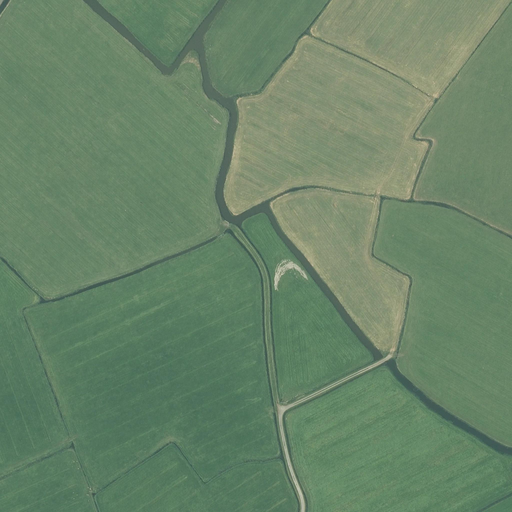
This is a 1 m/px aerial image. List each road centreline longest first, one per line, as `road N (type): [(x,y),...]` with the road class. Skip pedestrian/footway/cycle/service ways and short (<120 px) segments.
road 1 (track): [(114,273),(217,225),(235,231),(266,280),(282,413)]
road 2 (track): [(302,511),(283,410),(392,356)]
